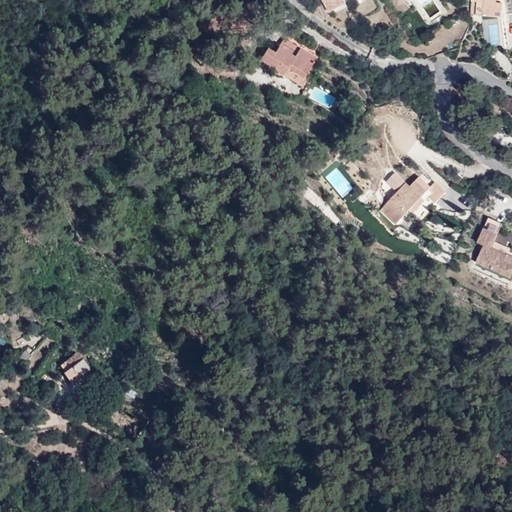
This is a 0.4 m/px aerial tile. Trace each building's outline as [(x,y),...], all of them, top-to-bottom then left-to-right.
[(321,0),(328,12),(345,3),(343,0),(321,0)] [(409,6),(404,0),(389,0),(399,13),(409,6)] [(477,16),(497,17),(498,3),(496,3),(495,0),(470,0),(471,1),(472,1),(479,2),(477,15),(477,16)] [(214,13),(201,15),(202,24),(215,22),(214,13)] [(499,20),(485,21),(487,44),(501,43),(499,20)] [(291,62),(306,72),(318,53),(286,33),(277,47),(270,43),(263,55),(286,70),(291,62)] [(309,74),(306,72),(291,62),(286,70),(305,81),(309,74)] [(411,209),(419,201),(426,194),(435,203),(445,193),(435,183),(431,187),(420,177),(410,188),(406,184),(382,209),(396,224),(411,209)] [(422,204),(419,201),(411,209),(414,212),(422,204)] [(511,275),(511,257),(492,248),(503,224),(489,218),(478,243),(484,246),(477,262),(511,277),(511,275)] [(24,357),(29,352),(24,347),(19,352),(24,357)] [(69,364),(80,355),(75,349),(63,358),(69,364)] [(80,355),(69,364),(61,370),(69,380),(88,365),(80,355)]
